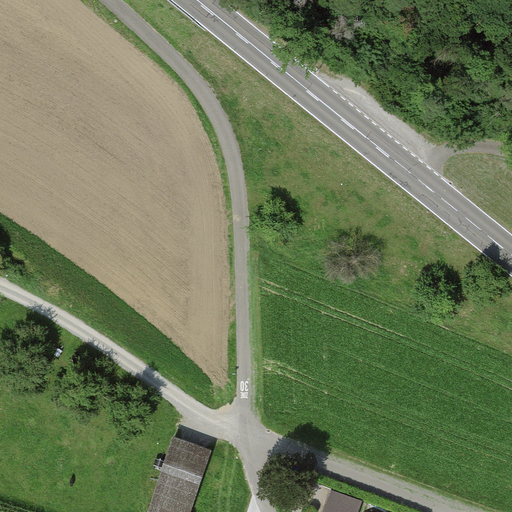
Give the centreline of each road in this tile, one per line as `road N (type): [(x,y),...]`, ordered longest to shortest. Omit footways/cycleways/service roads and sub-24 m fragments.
road 1 (track): [(111,0),(197,82),(231,143),(243,209),(247,441)]
road 2 (primary): [(198,0),(511,253)]
road 3 (track): [(0,287),(50,310),(247,441)]
road 4 (residential): [(440,511),(247,441),(274,511)]
